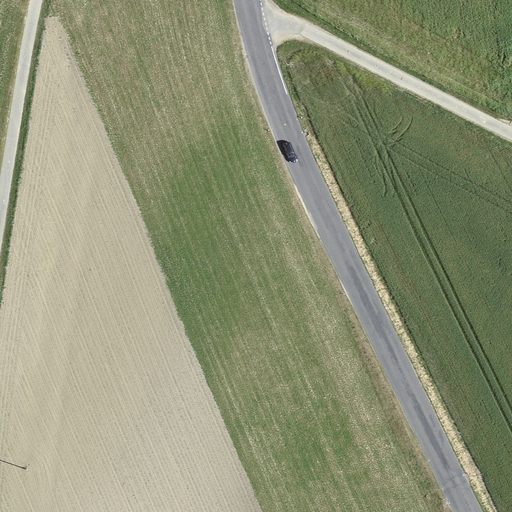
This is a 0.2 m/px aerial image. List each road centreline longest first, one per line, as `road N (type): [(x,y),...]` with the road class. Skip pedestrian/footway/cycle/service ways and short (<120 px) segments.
road 1 (tertiary): [(247,0),(289,134),(467,511)]
road 2 (track): [(511,133),(305,30),(251,19)]
road 3 (track): [(41,0),(0,201)]
